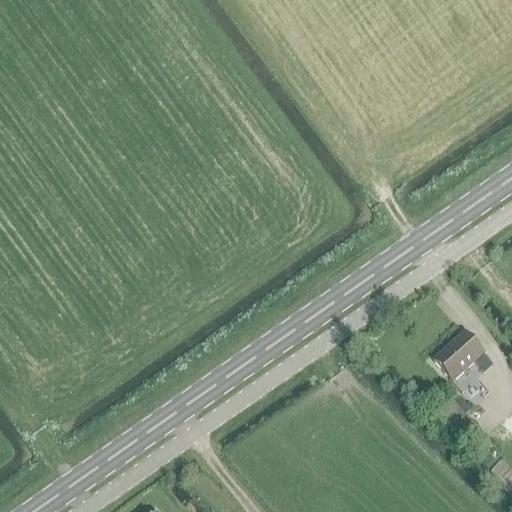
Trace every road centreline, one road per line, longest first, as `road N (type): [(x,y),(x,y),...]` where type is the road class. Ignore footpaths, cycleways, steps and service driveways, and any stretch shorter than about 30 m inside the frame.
road 1 (primary): [(32,511),(511,177)]
road 2 (unclassified): [(83,511),(511,212)]
